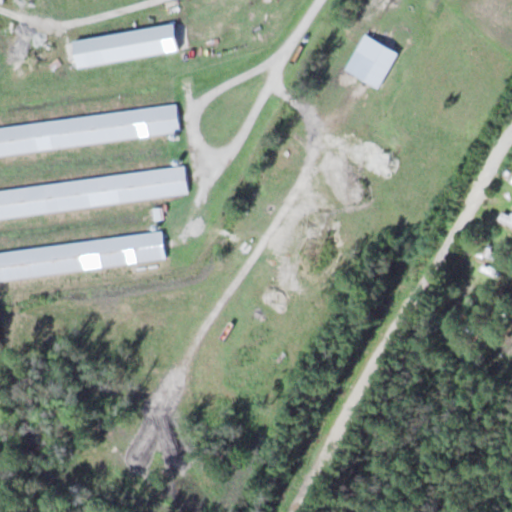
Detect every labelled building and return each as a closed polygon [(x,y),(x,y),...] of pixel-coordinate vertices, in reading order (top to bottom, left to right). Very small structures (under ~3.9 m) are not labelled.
[(74,40),(78,67),(180,51),(176,24),(74,40)] [(346,69),(380,87),(399,51),(365,33),(346,69)] [(463,62),(447,53),(426,89),(442,99),(463,62)] [(0,126),(0,154),(181,133),(177,105),(0,126)] [(0,217),(189,195),(186,167),(0,189),(0,217)] [(511,212),(504,209),(499,220),(511,226),(511,212)] [(0,277),(166,260),(163,232),(0,249),(0,277)] [(504,262),(505,255),(491,251),(493,244),(482,242),(478,255),(504,262)]
